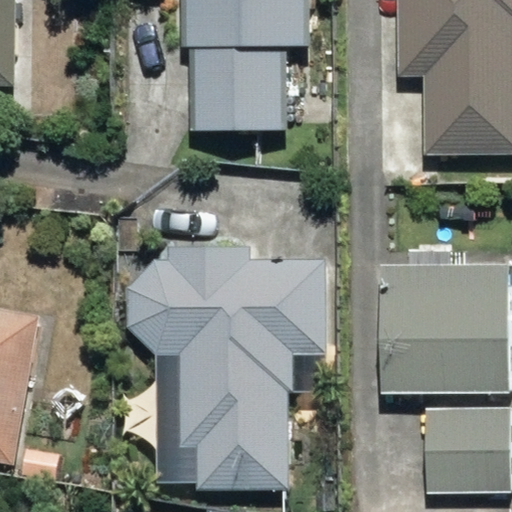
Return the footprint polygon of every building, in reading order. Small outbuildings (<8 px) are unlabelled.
[(0,0),(0,89),(29,90),(28,0),(0,0)] [(204,54),(205,137),(301,136),(300,54),(325,53),(324,0),(194,0),(196,54),(204,54)] [(511,0),(402,0),(404,80),(428,80),(431,160),(511,157),(511,0)] [(140,331),(169,360),(192,359),(194,453),(209,454),(210,486),(210,495),(301,494),(299,399),(309,398),(308,359),(342,358),(340,263),(263,265),(264,252),(179,253),(180,268),(166,268),(139,296),(140,331)] [(395,273),(396,398),(511,396),(511,272),(462,273),(462,255),(423,256),(423,274),(395,273)] [(0,468),(25,473),(52,322),(0,313),(0,468)] [(192,359),(169,360),(172,487),(210,486),(209,454),(194,453),(192,359)] [(438,496),(511,497),(511,412),(438,412),(438,496)] [(34,479),(65,484),(68,459),(37,455),(34,479)]
